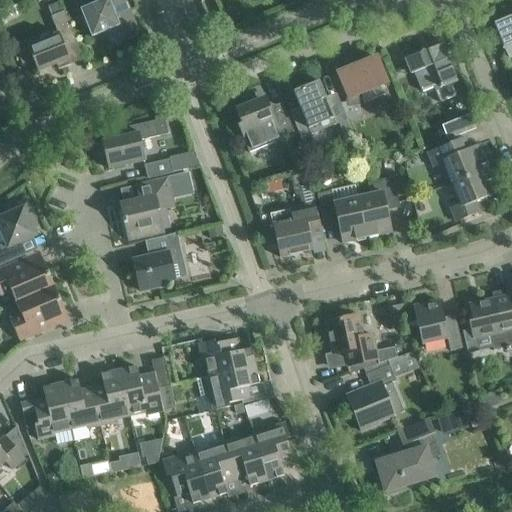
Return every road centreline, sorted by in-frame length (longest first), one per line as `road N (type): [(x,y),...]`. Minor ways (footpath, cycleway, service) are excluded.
road 1 (residential): [(270,301),(162,0)]
road 2 (residential): [(511,240),(270,301)]
road 3 (residential): [(335,490),(270,301)]
road 4 (residential): [(436,0),(267,63)]
road 5 (residential): [(120,336),(88,181)]
road 6 (residential): [(270,301),(120,336)]
road 7 (residential): [(1,106),(26,109),(143,58)]
road 8 (residential): [(511,141),(454,0)]
road 9 (residential): [(120,336),(28,357),(0,382)]
